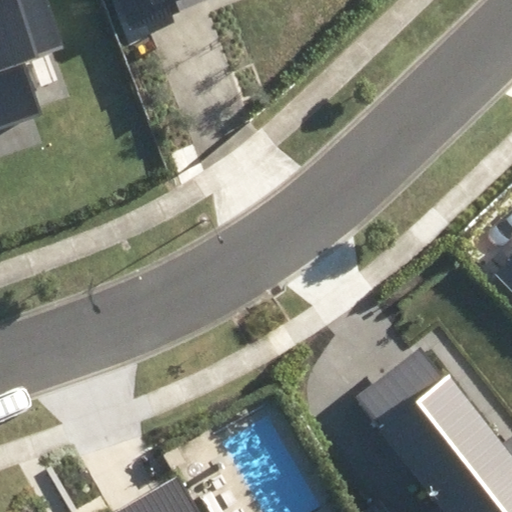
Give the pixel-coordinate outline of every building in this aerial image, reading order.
[(0,0),(0,65),(63,45),(47,0),(0,0)] [(119,0),(131,29),(204,0),(119,0)] [(511,247),(496,262),(511,278),(511,247)] [(511,511),(511,422),(502,430),(450,361),(446,364),(425,336),(356,387),(450,511),(511,511)] [(204,511),(177,465),(95,511),(204,511)]
